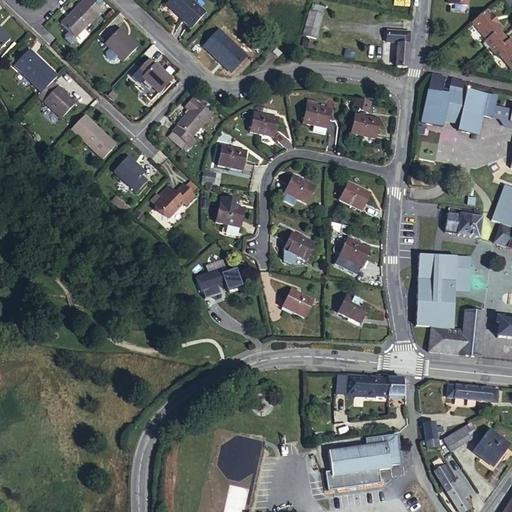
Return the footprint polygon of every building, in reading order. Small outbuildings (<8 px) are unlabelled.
[(88,0),(83,0),(60,25),(68,32),(65,37),(65,40),(70,45),(73,45),(77,41),(75,39),(101,12),(88,0)] [(182,17),(180,19),(191,30),(206,13),(190,0),(169,0),(167,3),(182,17)] [(165,5),(180,19),(182,17),(167,3),(165,5)] [(326,9),(313,6),(304,36),(316,40),(326,9)] [(502,30),(488,12),(472,25),(487,42),(485,43),(490,49),(504,38),(500,32),(502,30)] [(0,51),(11,39),(0,28),(0,51)] [(119,28),(104,44),(123,62),(138,47),(119,28)] [(204,47),(220,63),(222,61),(234,71),(248,56),(220,30),(204,47)] [(407,68),(410,32),(387,31),(387,42),(398,43),(396,67),(407,68)] [(509,43),(504,38),(490,49),(495,55),(497,54),(511,71),(511,70),(511,41),(509,43)] [(276,49),(273,52),(278,57),(281,54),(276,49)] [(42,93),(58,76),(29,50),(14,67),(42,93)] [(222,61),(220,63),(232,73),(234,71),(222,61)] [(154,64),(142,78),(158,93),(171,80),(154,64)] [(450,89),(467,93),(468,88),(463,87),(464,84),(451,82),(449,93),(442,91),(444,80),(431,77),(428,92),(448,97),(450,89)] [(43,102),(58,87),(53,82),(42,93),(38,97),(43,102)] [(58,87),(43,102),(61,119),(76,104),(58,87)] [(483,117),(491,119),(493,109),(496,98),(467,93),(450,89),(448,97),(428,92),(421,123),(441,128),(443,121),(444,117),(460,120),(459,125),(458,131),(479,136),(483,117)] [(192,98),(185,107),(190,111),(176,126),(177,127),(173,132),(173,133),(187,145),(190,147),(196,141),(192,138),(211,115),(192,98)] [(370,103),(358,100),(355,111),(359,112),(358,116),(363,118),(364,114),(368,114),(370,103)] [(330,110),(305,105),(302,125),(314,127),(326,129),(330,110)] [(501,125),(511,127),(511,121),(510,121),(511,112),(493,109),(491,119),(498,120),(501,125)] [(85,115),(71,130),(102,160),(116,145),(85,115)] [(279,120),(255,115),(250,134),(274,140),(279,120)] [(358,116),(354,115),(350,134),(374,140),(378,121),(363,118),(358,116)] [(443,121),(459,125),(460,120),(444,117),(443,121)] [(326,129),(314,127),(313,133),(325,135),(326,129)] [(173,133),(169,137),(184,149),(187,145),(173,133)] [(246,153),(222,148),(218,167),(242,172),(246,153)] [(128,156),(113,172),(136,194),(147,182),(142,177),(145,173),(128,156)] [(203,186),(214,187),(215,174),(203,174),(203,186)] [(315,187),(293,177),(285,195),(307,205),(315,187)] [(511,230),(511,178),(509,177),(496,213),(492,223),(501,226),(511,230)] [(185,186),(193,193),(198,188),(189,181),(185,186)] [(369,194),(347,183),(338,200),(361,211),(369,194)] [(183,204),(184,205),(189,199),(191,201),(194,197),(182,185),(174,194),(167,188),(159,196),(162,199),(154,207),(168,220),(183,204)] [(220,199),(219,204),(236,209),(237,203),(220,199)] [(236,209),(219,204),(214,222),(237,229),(243,211),(236,209)] [(457,236),(468,238),(471,218),(464,217),(466,211),(449,208),(449,209),(446,221),(445,233),(457,235),(457,236)] [(471,218),(468,238),(478,239),(481,219),(475,218),(477,213),(466,211),(464,217),(471,218)] [(508,250),(511,238),(511,230),(501,226),(494,245),(508,250)] [(315,242),(292,232),(284,251),(284,261),(293,261),(293,255),(307,260),(315,242)] [(369,249),(347,238),(338,255),(361,266),(369,249)] [(431,329),(437,330),(438,325),(453,326),(456,294),(459,260),(422,257),(415,328),(431,329)] [(473,262),(459,260),(456,294),(470,295),(473,262)] [(227,269),(196,279),(201,295),(202,294),(204,300),(220,295),(217,289),(231,284),(227,269)] [(314,300),(290,289),(282,307),(305,317),(314,300)] [(369,306),(347,295),(338,313),(360,323),(369,306)] [(460,357),(480,359),(482,339),(480,339),(480,334),(483,334),(486,306),(465,304),(462,332),(460,357)] [(511,322),(503,322),(503,320),(496,319),(494,333),(497,334),(497,339),(511,340),(511,322)] [(429,355),(460,357),(462,332),(437,330),(431,329),(429,355)] [(337,396),(346,396),(401,398),(402,380),(347,379),(337,379),(337,396)] [(266,386),(251,389),(253,398),(251,400),(250,402),(250,405),(250,408),(250,409),(251,411),(252,413),(254,415),(256,416),(258,417),(262,417),(265,417),(267,416),(270,415),(271,413),(273,411),(273,408),(274,406),(273,403),(272,399),(270,397),(268,396),(266,386)] [(448,387),(447,399),(497,403),(498,391),(448,387)] [(423,425),(424,433),(436,432),(436,429),(435,423),(423,425)] [(477,437),(469,425),(443,441),(450,453),(477,437)] [(424,433),(426,443),(438,442),(437,434),(443,433),(442,428),(436,429),(436,432),(424,433)] [(489,432),(473,453),(492,468),(509,446),(489,432)] [(325,473),(327,492),(381,484),(379,471),(391,470),(390,467),(400,465),(396,437),(365,441),(366,447),(329,453),(331,472),(325,473)] [(452,483),(447,475),(450,472),(446,465),(433,474),(457,511),(465,511),(470,510),(463,500),(469,496),(458,480),(456,481),(452,483)] [(456,481),(450,472),(447,475),(452,483),(456,481)] [(511,511),(511,498),(502,511),(511,511)]
